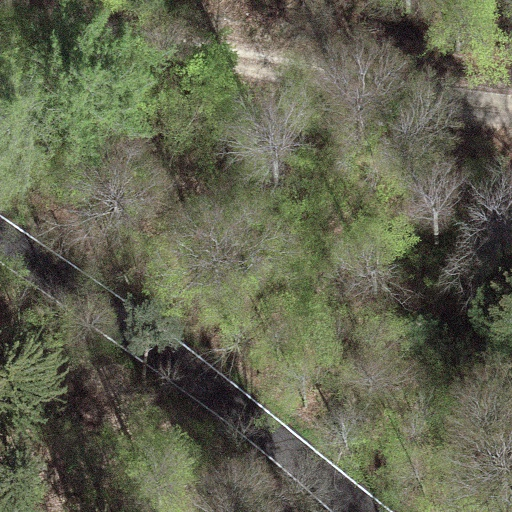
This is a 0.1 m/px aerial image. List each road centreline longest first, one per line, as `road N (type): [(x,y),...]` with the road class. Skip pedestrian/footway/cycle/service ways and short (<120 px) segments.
road 1 (track): [(511,101),(0,10)]
road 2 (tertiary): [(345,511),(0,245)]
